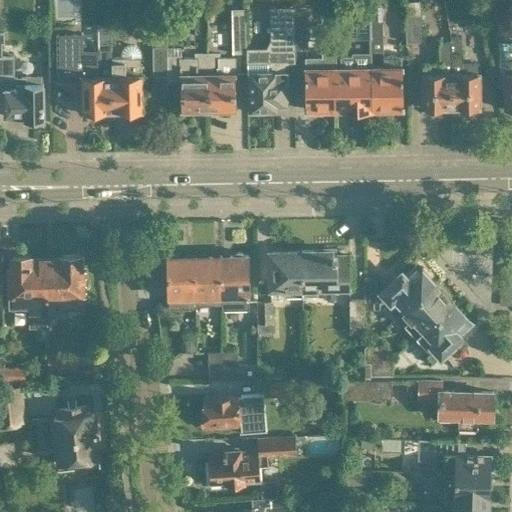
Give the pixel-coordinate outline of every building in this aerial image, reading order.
[(293,0),(293,6),(294,30),(334,30),(334,3),(304,4),(304,0),(293,0)] [(294,63),(294,48),(294,30),(293,12),(293,6),(270,6),(270,39),(266,48),(247,48),(246,48),(246,53),(246,71),(250,71),(250,108),(275,108),(275,105),(285,105),(285,63),(294,63)] [(246,8),(231,9),(231,30),(232,30),(232,28),(244,28),(245,52),(233,52),(233,49),(231,49),(231,53),(246,53),(246,48),(247,48),(246,8)] [(406,41),(420,41),(420,14),(405,15),(406,41)] [(25,77),(13,77),(13,57),(1,57),(0,43),(3,42),(3,32),(0,32),(0,88),(4,88),(5,115),(25,115),(25,118),(28,118),(31,122),(38,122),(41,118),(43,118),(42,78),(41,78),(41,76),(25,76),(25,77)] [(112,110),(111,57),(110,49),(83,49),(83,33),(57,34),(58,80),(82,80),(83,111),(88,111),(91,113),(99,113),(101,111),(112,110)] [(480,106),(479,63),(462,64),(462,36),(450,36),(450,40),(449,40),(451,53),(452,106),(463,106),(466,108),(471,108),(474,106),(480,106)] [(451,53),(449,40),(440,40),(440,63),(423,64),(424,106),(428,106),(431,108),(437,108),(439,106),(452,106),(451,53)] [(133,45),(130,45),(126,46),(123,48),(121,51),(121,55),(121,56),(111,57),(112,110),(124,110),(127,112),(134,112),(137,110),(141,109),(140,53),(139,50),(136,47),(133,45)] [(503,45),(493,45),(493,61),(496,61),(497,73),(499,73),(500,85),(505,85),(505,107),(511,107),(511,51),(504,52),(503,45)] [(153,75),(168,75),(167,57),(167,46),(155,46),(152,46),(153,55),(153,75)] [(336,107),(336,68),(335,51),(321,51),(321,57),(305,57),(305,79),(305,107),(310,107),(312,109),(319,109),(321,107),(336,107)] [(235,108),(234,56),(219,56),(219,52),(207,53),(208,108),(220,108),(223,110),(228,110),(231,108),(235,108)] [(370,67),(371,67),(371,56),(371,52),(352,52),(351,55),(340,55),(340,67),(336,68),(336,107),(371,107),(370,67)] [(208,108),(207,53),(195,53),(195,57),(180,57),(167,57),(168,75),(168,80),(181,79),(181,81),(181,109),(186,109),(189,111),(194,111),(197,109),(208,108)] [(384,67),(371,67),(370,67),(371,107),(387,106),(389,108),(396,108),(397,106),(402,106),(402,56),(383,56),(384,67)] [(302,297),(301,251),(268,251),(269,289),(286,288),(286,297),(302,297)] [(333,251),(301,251),(302,297),(317,296),(317,288),(350,288),(349,256),(333,256),(333,251)] [(248,307),(247,255),(245,255),(241,253),(237,252),(233,255),(220,256),(221,295),(221,304),(221,307),(248,307)] [(195,295),(194,256),(182,256),(178,253),(175,253),(171,256),(167,256),(168,295),(195,295)] [(221,304),(221,295),(220,256),(209,256),(205,253),(201,253),(198,256),(194,256),(195,295),(195,305),(221,304)] [(61,257),(45,258),(47,320),(51,320),(51,316),(55,316),(55,304),(63,304),(63,307),(84,306),(83,265),(79,265),(79,254),(61,254),(61,257)] [(47,320),(45,258),(30,258),(30,255),(12,255),(12,266),(8,266),(9,286),(9,308),(29,308),(29,327),(47,326),(47,320)] [(377,276),(364,276),(364,300),(364,310),(366,310),(382,310),(392,321),(396,318),(400,314),(433,283),(416,265),(404,276),(401,273),(381,292),(380,292),(377,292),(377,276)] [(434,284),(433,283),(400,314),(407,321),(403,325),(414,338),(451,303),(440,291),(441,290),(435,284),(434,284)] [(366,332),(365,310),(364,310),(364,300),(350,301),(350,333),(366,332)] [(272,301),(257,301),(257,335),(272,335),(272,301)] [(469,322),(451,303),(414,338),(426,350),(430,346),(433,349),(425,356),(431,363),(459,337),(456,334),(469,322)] [(186,352),(197,352),(197,339),(186,339),(186,352)] [(364,363),(370,363),(371,363),(371,362),(392,362),(390,359),(393,357),(390,355),(388,357),(372,340),(365,348),(364,348),(364,363)] [(237,366),(237,364),(237,352),(208,352),(208,366),(237,366)] [(68,354),(51,355),(47,355),(48,366),(68,365),(68,354)] [(392,375),(392,362),(371,362),(371,363),(370,363),(370,375),(392,375)] [(253,364),(237,364),(237,366),(208,366),(208,379),(253,379),(253,364)] [(24,366),(3,367),(4,382),(25,381),(24,366)] [(269,395),(294,394),(294,379),(268,379),(269,395)] [(339,398),(390,397),(390,379),(339,380),(339,398)] [(435,381),(407,380),(407,402),(439,402),(439,416),(458,417),(458,428),(477,428),(477,417),(492,417),(492,391),(435,390),(435,381)] [(0,387),(0,429),(24,426),(18,385),(0,387)] [(262,392),(203,398),(204,413),(203,414),(203,418),(205,419),(205,423),(220,422),(220,425),(241,423),(241,431),(240,431),(240,432),(264,430),(262,407),(264,407),(262,392)] [(58,416),(53,417),(35,419),(39,446),(56,444),(58,459),(61,459),(61,460),(65,463),(73,462),(75,459),(75,457),(98,454),(95,429),(96,429),(96,426),(94,426),(92,412),(86,413),(85,405),(64,408),(57,409),(58,416)] [(261,478),(260,466),(268,465),(267,456),(296,454),(295,434),(258,436),(259,448),(241,450),(241,447),(237,448),(224,449),(224,453),(209,455),(211,484),(227,483),(227,484),(230,483),(234,486),(239,486),(242,482),(259,481),(261,496),(268,495),(277,494),(276,493),(275,476),(261,478)] [(418,459),(418,471),(423,471),(423,476),(431,476),(490,478),(491,454),(466,453),(466,441),(435,440),(435,454),(446,454),(445,466),(436,466),(437,460),(418,459)] [(344,484),(366,485),(366,469),(344,469),(344,484)] [(431,476),(431,483),(436,486),(444,486),(444,506),(489,508),(490,478),(431,476)] [(293,511),(293,505),(291,505),(291,495),(251,498),(252,508),(248,508),(238,509),(238,511),(293,511)]
